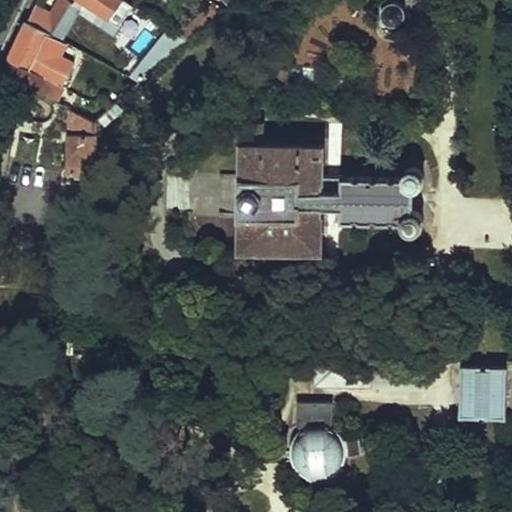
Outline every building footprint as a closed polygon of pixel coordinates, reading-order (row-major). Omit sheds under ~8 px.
[(125,0),(89,0),(110,13),(117,3),(128,10),(131,4),(129,3),(125,0)] [(396,23),(401,21),(404,19),(407,15),(407,10),(406,6),(404,2),(401,0),(388,0),(387,1),(384,4),(383,9),(383,13),(385,17),(388,20),(392,22),(396,23)] [(28,20),(50,33),(57,17),(35,5),(28,20)] [(223,12),(212,5),(180,37),(188,43),(223,12)] [(48,67),(37,60),(52,34),(50,33),(28,20),(18,41),(9,61),(43,77),(48,67)] [(180,37),(168,29),(165,34),(175,43),(165,53),(169,59),(188,43),(180,37)] [(67,43),(52,34),(37,60),(48,67),(43,77),(47,79),(67,43)] [(2,75),(42,97),(50,81),(47,79),(43,77),(9,61),(5,69),(2,75)] [(139,85),(159,67),(154,63),(133,81),(139,85)] [(92,125),(102,117),(73,101),(67,111),(92,125)] [(67,111),(68,178),(97,176),(92,125),(67,111)] [(418,230),(421,228),(423,225),(424,221),(424,217),(423,214),(420,211),(417,209),(414,208),(413,208),(414,183),(416,183),(419,181),(422,179),(424,176),(425,172),(425,169),(423,166),(421,163),(418,161),(415,160),(411,160),(408,161),(405,164),(403,167),(402,170),(402,171),(322,169),(323,134),(244,132),(241,244),(319,246),(320,207),(341,208),(341,219),(401,220),(401,222),(402,226),(405,229),(408,230),(411,231),(415,231),(418,230)] [(317,347),(316,384),(426,386),(427,349),(317,347)] [(464,374),(463,411),(508,411),(508,363),(464,362),(464,374)] [(301,400),(300,429),(298,432),(296,435),(296,438),(293,442),(292,446),(292,450),(293,454),(294,458),(295,462),(297,466),(301,469),(304,473),(307,475),(314,478),(319,478),(324,478),(327,477),(331,476),(334,474),(337,472),(341,469),(345,466),(346,461),(348,457),(349,452),(382,451),(382,433),(359,433),(358,438),(346,437),(340,428),(329,424),(330,401),(301,400)]
